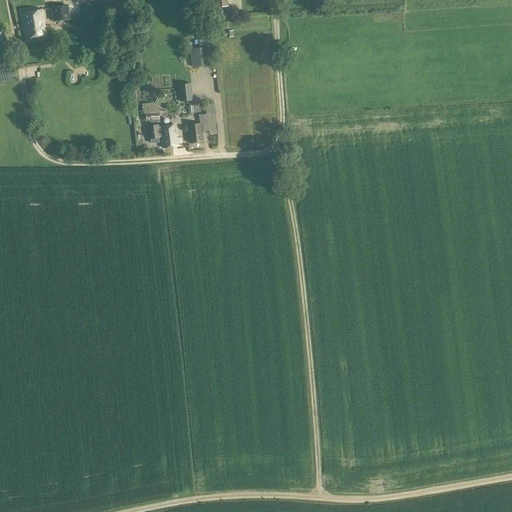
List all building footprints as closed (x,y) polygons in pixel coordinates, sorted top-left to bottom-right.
[(211,0),(212,8),(229,6),(228,0),(211,0)] [(51,8),(53,22),(70,19),(69,5),(51,8)] [(21,13),(26,39),(46,36),(42,10),(21,13)] [(199,34),(200,47),(209,46),(208,33),(199,34)] [(0,36),(0,74),(11,73),(4,41),(1,42),(0,36)] [(191,49),(193,68),(211,66),(210,48),(191,49)] [(177,85),(179,102),(193,101),(191,84),(177,85)] [(150,124),(159,123),(159,114),(158,114),(157,105),(153,103),(142,104),(143,114),(146,114),(146,122),(150,121),(150,124)] [(188,126),(190,143),(203,141),(202,132),(209,132),(208,116),(215,115),(215,104),(205,105),(206,115),(199,116),(200,125),(188,126)] [(160,137),(162,137),(163,149),(178,147),(176,126),(160,127),(160,128),(159,128),(159,125),(147,126),(148,140),(150,139),(151,144),(159,143),(159,138),(161,138),(160,137)]
